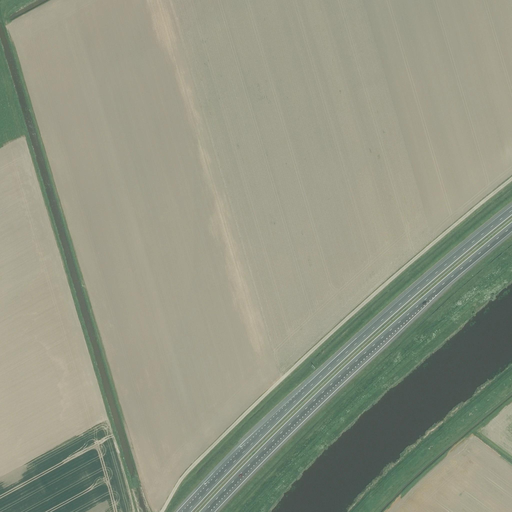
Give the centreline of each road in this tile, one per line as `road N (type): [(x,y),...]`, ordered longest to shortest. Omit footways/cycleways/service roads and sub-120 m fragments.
road 1 (unclassified): [(161,511),(186,472),(286,374),(511,178)]
road 2 (motorway): [(511,210),(382,318),(186,511)]
road 3 (motorway): [(204,511),(357,359),(511,226)]
